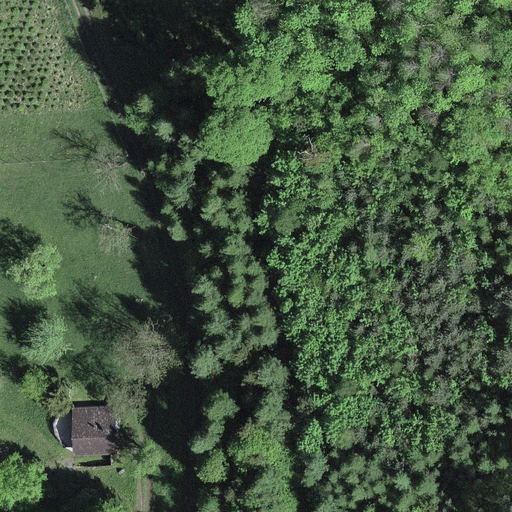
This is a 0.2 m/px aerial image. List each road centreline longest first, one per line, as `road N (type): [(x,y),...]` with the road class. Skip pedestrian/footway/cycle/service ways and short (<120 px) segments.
road 1 (track): [(77,0),(153,188),(192,338),(194,511)]
road 2 (track): [(252,0),(273,213),(318,411),(315,511)]
